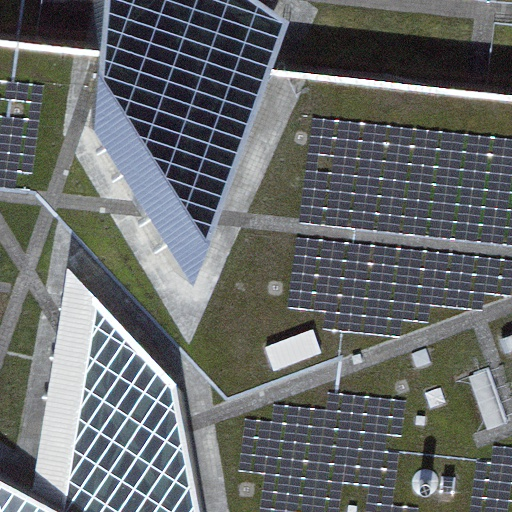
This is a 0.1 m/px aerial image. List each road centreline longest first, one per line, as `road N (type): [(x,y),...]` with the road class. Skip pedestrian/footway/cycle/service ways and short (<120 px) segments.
road 1 (motorway): [(341,75),(0,186)]
road 2 (motorway): [(341,75),(0,118)]
road 3 (motorway): [(240,239),(511,148)]
road 4 (motorway): [(0,347),(240,239)]
road 5 (motorway): [(0,309),(240,239)]
road 6 (motorway): [(511,12),(341,75)]
